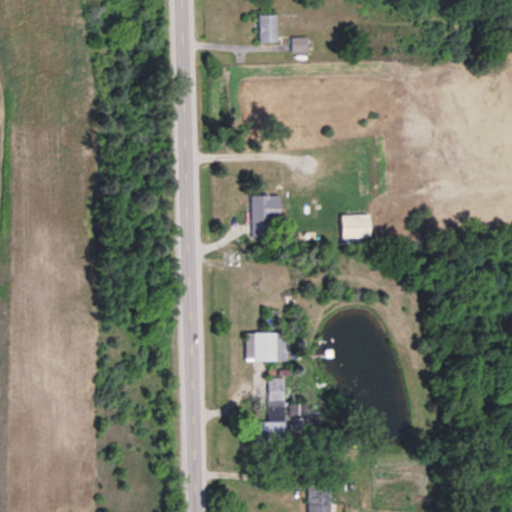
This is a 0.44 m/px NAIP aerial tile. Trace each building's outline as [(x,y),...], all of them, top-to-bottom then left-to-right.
[(273,40),(273,14),(254,14),(254,41),(273,40)] [(304,36),(286,36),(286,51),(304,51),(304,36)] [(275,193),(244,194),(245,229),(276,228),(275,193)] [(241,333),(241,357),(248,357),(248,360),(282,360),(282,332),(241,333)] [(264,400),(281,400),(280,376),(263,377),(264,400)] [(251,421),(251,441),(283,441),(283,431),(305,430),(304,403),(280,403),(281,420),(251,421)] [(325,511),(326,487),(303,486),(302,511),(325,511)]
